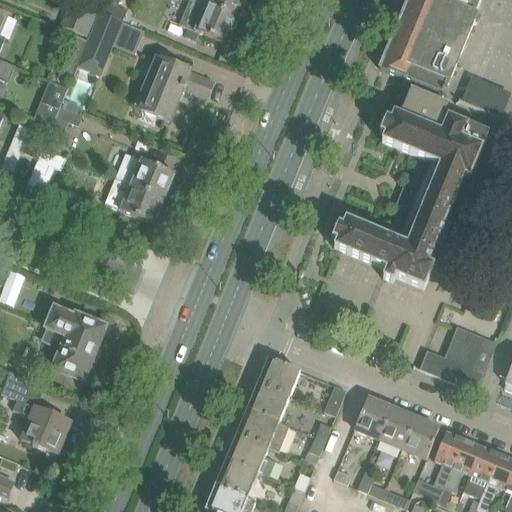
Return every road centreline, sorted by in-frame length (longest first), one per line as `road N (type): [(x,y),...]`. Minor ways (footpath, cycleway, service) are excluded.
road 1 (secondary): [(223,322),(358,0)]
road 2 (secondary): [(322,0),(195,305)]
road 3 (residential): [(511,439),(223,322)]
road 4 (secondary): [(195,305),(110,511)]
road 5 (residential): [(195,305),(0,222)]
road 6 (secondary): [(148,511),(223,322)]
